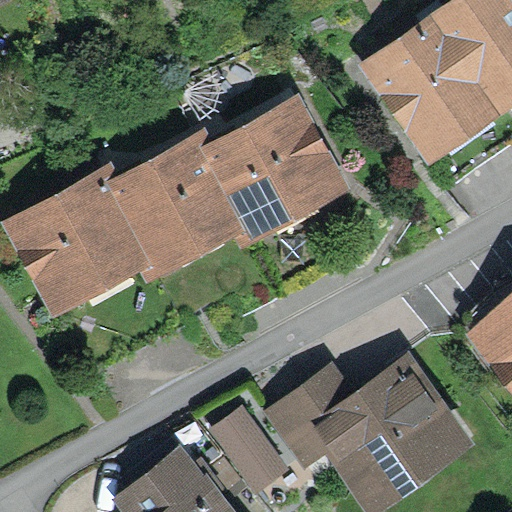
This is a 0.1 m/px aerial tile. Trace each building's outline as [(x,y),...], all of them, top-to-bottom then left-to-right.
[(410,114),(450,171),(511,127),(511,0),(467,0),(450,12),(445,5),(419,23),(421,32),(376,64),(393,89),(387,93),(404,118),(410,114)] [(294,106),(205,154),(242,222),(331,174),(294,106)] [(148,256),(235,209),(198,141),(111,188),(148,256)] [(53,291),(141,243),(104,175),(16,223),(53,291)] [(511,357),(511,358),(511,243),(431,288),(493,370),(511,357)] [(323,376),(274,411),(297,442),(322,423),(371,490),(452,432),(403,364),(345,406),(323,376)] [(216,427),(255,481),(279,463),(240,409),(216,427)] [(218,511),(202,492),(215,482),(199,462),(186,472),(174,457),(128,494),(142,511),(218,511)]
